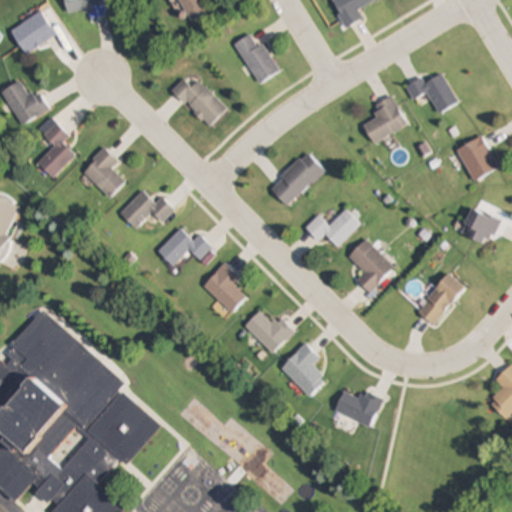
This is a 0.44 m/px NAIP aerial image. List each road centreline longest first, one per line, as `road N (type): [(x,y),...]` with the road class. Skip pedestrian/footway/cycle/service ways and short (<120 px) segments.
road 1 (residential): [(511,74),(462,361),(398,359),(344,327),(220,186),(110,82)]
road 2 (residential): [(467,0),(339,81),(220,186)]
